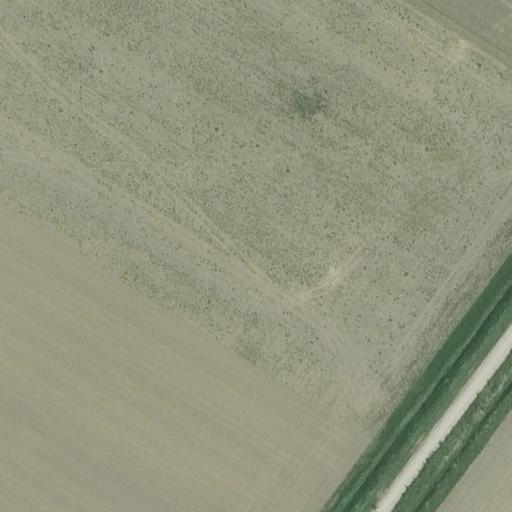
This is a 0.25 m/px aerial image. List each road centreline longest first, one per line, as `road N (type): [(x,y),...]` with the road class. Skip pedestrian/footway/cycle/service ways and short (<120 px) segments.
road 1 (unclassified): [(0,218),(363,453),(378,481),(372,511)]
road 2 (tertiary): [(144,60),(318,127),(388,144),(453,146),(511,134)]
road 3 (unclassified): [(376,511),(511,331)]
road 4 (tertiary): [(0,28),(83,54),(144,60)]
road 5 (tertiary): [(144,60),(93,27),(20,0)]
